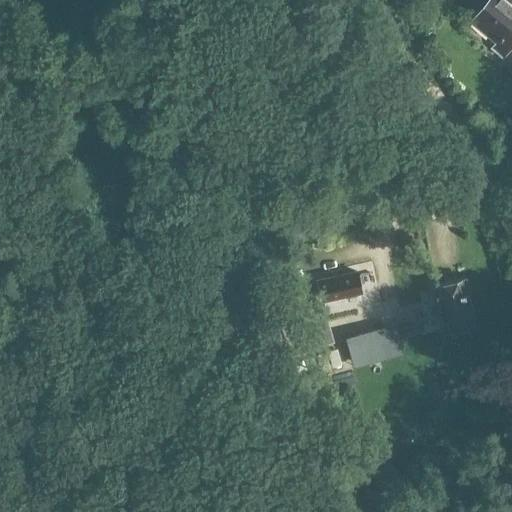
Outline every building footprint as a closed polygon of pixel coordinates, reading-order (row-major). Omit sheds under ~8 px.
[(499,41),(493,48),(503,57),(511,45),(511,0),(489,0),(473,20),(499,41)] [(361,291),(357,271),(318,280),(322,300),(361,291)] [(470,336),(466,325),(474,323),(464,280),(434,287),(444,330),(451,328),(454,339),(459,342),(467,340),(470,336)] [(395,324),(375,330),(346,338),(353,366),(380,359),(379,355),(402,349),(395,324)] [(399,328),(402,340),(418,335),(415,324),(399,328)]
